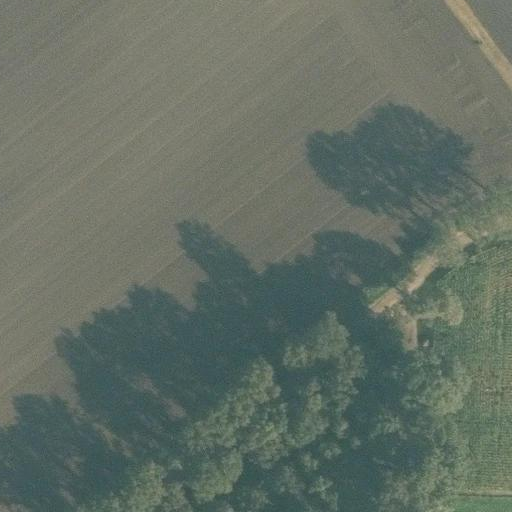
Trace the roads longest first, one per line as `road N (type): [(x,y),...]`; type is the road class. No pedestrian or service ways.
road 1 (track): [(117,511),(410,282)]
road 2 (track): [(410,282),(391,511)]
road 3 (track): [(410,282),(457,242),(511,221)]
